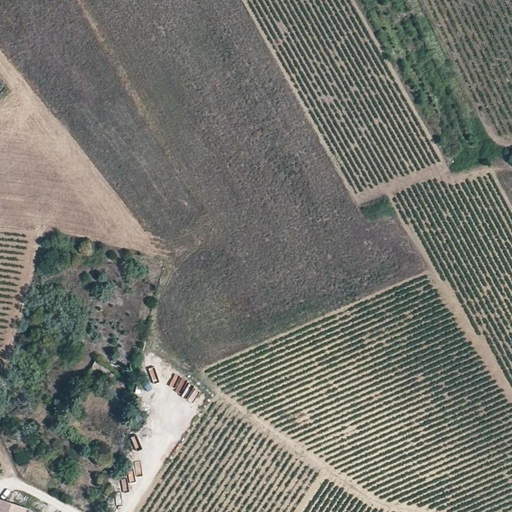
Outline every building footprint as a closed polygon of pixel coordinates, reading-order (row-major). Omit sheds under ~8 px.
[(99,382),(103,376),(94,370),(90,371),(87,375),(99,382)] [(158,382),(171,386),(175,373),(162,370),(158,382)] [(190,389),(183,399),(192,405),(198,395),(190,389)] [(182,424),(187,413),(182,410),(177,421),(182,424)] [(0,511),(23,511),(25,509),(0,500),(0,511)]
